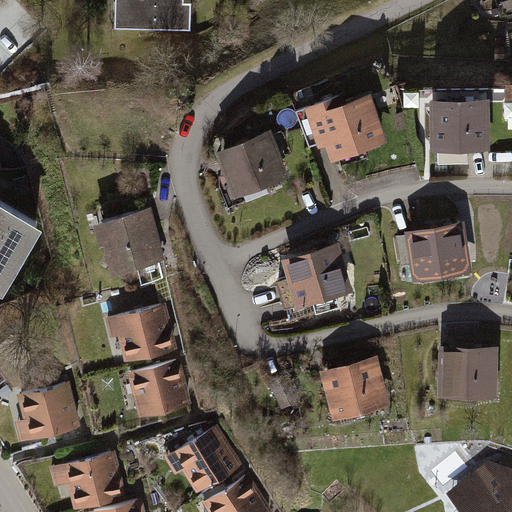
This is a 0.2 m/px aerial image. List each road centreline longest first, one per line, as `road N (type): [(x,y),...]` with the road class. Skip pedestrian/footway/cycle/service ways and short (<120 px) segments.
road 1 (residential): [(429,0),(206,108),(182,143),(185,190),(214,266)]
road 2 (residential): [(214,266),(243,339),(269,347),(447,317),(511,322)]
road 3 (residential): [(511,191),(443,188),(392,197),(214,266)]
